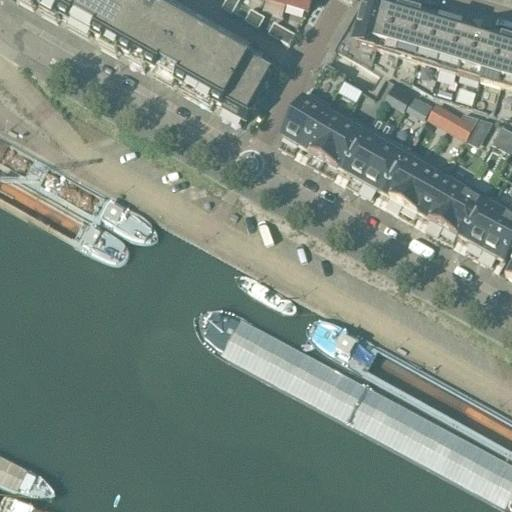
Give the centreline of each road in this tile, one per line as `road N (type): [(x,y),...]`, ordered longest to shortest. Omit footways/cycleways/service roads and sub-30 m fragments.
road 1 (residential): [(511,399),(83,161),(0,70)]
road 2 (residential): [(511,319),(249,170)]
road 3 (residential): [(249,170),(23,39),(0,16)]
road 4 (residential): [(343,0),(249,170)]
